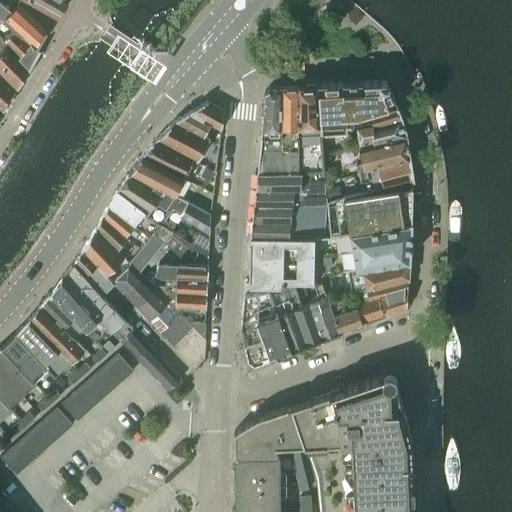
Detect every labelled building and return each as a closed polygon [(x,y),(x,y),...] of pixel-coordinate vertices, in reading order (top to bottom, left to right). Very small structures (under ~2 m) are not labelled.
[(0,0),(0,16),(15,29),(37,46),(46,30),(19,4),(12,10),(0,0)] [(66,0),(34,0),(59,14),(66,0)] [(15,29),(6,39),(30,67),(39,48),(37,46),(15,29)] [(30,67),(6,39),(5,39),(0,34),(0,68),(19,87),(30,67)] [(0,105),(5,111),(16,92),(0,76),(0,105)] [(321,132),(321,134),(348,133),(347,113),(357,113),(371,109),(372,109),(383,106),(396,103),(386,80),(363,81),(363,80),(344,81),(344,82),(318,83),(321,132)] [(298,84),(298,133),(321,132),(318,83),(298,84)] [(261,137),(258,171),(298,171),(298,133),(298,84),(282,85),(280,138),(269,138),(261,137)] [(261,137),(269,138),(280,138),(282,85),(269,85),(265,89),(262,128),(261,137)] [(207,100),(190,110),(211,122),(211,123),(221,128),(223,110),(207,100)] [(371,110),(373,118),(373,122),(401,115),(396,103),(383,106),(372,109),(371,110)] [(190,110),(173,120),(203,136),(204,135),(211,123),(211,122),(190,110)] [(360,140),(373,137),(374,140),(406,133),(401,115),(373,122),(373,118),(357,120),(360,140)] [(173,120),(155,138),(193,159),(197,161),(209,138),(204,135),(203,136),(173,120)] [(321,132),(298,133),(298,171),(323,171),(321,134),(321,132)] [(361,180),(373,177),(369,165),(383,161),(409,154),(406,133),(374,140),(360,143),(365,161),(357,163),(361,180)] [(155,138),(141,155),(183,177),(193,159),(155,138)] [(373,177),(375,188),(413,178),(409,154),(383,161),(369,165),(373,177)] [(141,155),(129,170),(174,194),(175,194),(183,177),(141,155)] [(160,224),(171,230),(175,224),(169,220),(168,221),(164,218),(173,207),(181,212),(180,214),(209,232),(210,213),(188,201),(175,194),(174,194),(129,170),(117,189),(147,212),(146,213),(160,224)] [(254,203),(251,236),(290,236),(291,220),(292,204),(327,204),(327,201),(327,196),(325,197),(323,171),(298,171),(258,171),(257,171),(254,203)] [(412,221),(413,178),(375,188),(344,197),(349,232),(412,221)] [(190,242),(189,241),(171,230),(160,224),(146,213),(147,212),(117,189),(108,203),(150,237),(154,232),(163,240),(170,246),(179,254),(190,242)] [(130,230),(145,242),(150,237),(108,203),(102,215),(126,236),(130,230)] [(102,215),(95,226),(124,255),(123,254),(127,248),(121,243),(126,236),(102,215)] [(338,235),(339,235),(341,251),(340,251),(340,252),(410,240),(412,222),(412,221),(349,232),(338,233),(338,234),(338,235)] [(95,226),(82,248),(106,273),(114,265),(124,255),(95,226)] [(150,237),(145,242),(141,246),(151,255),(164,241),(163,240),(154,232),(150,237)] [(251,236),(250,282),(245,282),(244,293),(267,287),(266,285),(276,286),(277,287),(286,287),(294,286),(303,286),(303,284),(303,282),(313,282),(314,282),(314,281),(315,237),(290,236),(251,236)] [(372,265),(388,262),(409,259),(410,247),(410,243),(410,240),(340,252),(340,253),(342,253),(344,268),(343,269),(343,270),(348,269),(372,265)] [(151,255),(141,246),(130,260),(139,270),(151,255)] [(113,282),(119,289),(125,284),(116,275),(111,279),(106,273),(82,248),(74,259),(104,292),(113,282)] [(388,262),(346,270),(351,287),(364,285),(364,287),(367,287),(377,284),(377,285),(383,283),(408,277),(408,273),(409,260),(409,259),(388,262)] [(119,289),(122,292),(142,273),(129,260),(129,261),(129,262),(127,265),(136,273),(132,277),(129,280),(125,284),(119,289)] [(72,261),(62,275),(111,330),(120,339),(133,327),(99,291),(72,261)] [(163,276),(165,276),(207,278),(208,264),(177,262),(159,261),(154,273),(163,276)] [(136,273),(127,265),(123,268),(132,277),(136,273)] [(120,271),(129,280),(132,277),(123,268),(120,271)] [(116,275),(125,284),(129,280),(120,271),(116,275)] [(122,292),(134,304),(154,286),(144,275),(142,273),(122,292)] [(58,280),(51,290),(72,313),(80,322),(85,328),(96,340),(103,334),(105,336),(111,330),(62,275),(61,275),(57,280),(58,280)] [(156,284),(156,287),(163,295),(167,291),(206,293),(207,278),(165,276),(164,285),(156,284)] [(367,288),(360,290),(362,299),(378,295),(383,294),(408,288),(408,277),(383,283),(377,285),(377,284),(367,287),(367,288)] [(322,336),(339,329),(328,300),(329,300),(322,280),(322,279),(314,281),(314,282),(313,282),(317,293),(308,301),(322,336)] [(134,304),(148,319),(168,300),(163,295),(156,287),(154,286),(134,304)] [(286,287),(307,342),(322,336),(308,301),(301,304),(297,294),(294,286),(286,287)] [(244,293),(241,325),(248,359),(254,362),(271,356),(258,320),(259,306),(266,303),(274,300),(269,287),(267,287),(244,293)] [(282,301),(276,304),(292,348),(307,342),(286,287),(277,287),(282,301)] [(378,295),(384,314),(407,307),(408,288),(383,294),(378,295)] [(49,292),(40,303),(68,332),(84,350),(85,348),(83,346),(75,338),(85,328),(80,322),(72,313),(51,290),(49,292)] [(163,295),(168,300),(174,306),(181,306),(181,310),(195,310),(195,307),(205,307),(206,293),(167,291),(163,295)] [(355,301),(356,305),(362,321),(384,314),(378,295),(362,299),(355,301)] [(328,300),(339,329),(362,321),(356,305),(345,309),(341,297),(329,300),(328,300)] [(148,319),(158,330),(178,310),(174,306),(168,300),(148,319)] [(270,316),(258,320),(271,356),(292,348),(276,304),(274,300),(266,303),(270,316)] [(40,303),(29,317),(72,361),(84,350),(68,332),(40,303)] [(158,330),(172,345),(193,325),(189,321),(178,310),(158,330)] [(29,317),(16,332),(49,368),(55,375),(70,362),(71,362),(72,361),(29,317)] [(205,322),(189,321),(193,325),(205,337),(205,322)] [(193,325),(172,345),(194,368),(204,357),(205,338),(205,337),(193,325)] [(120,339),(137,358),(150,345),(133,327),(120,339)] [(16,332),(1,346),(34,382),(48,369),(55,376),(55,375),(49,368),(16,332)] [(137,358),(141,362),(152,374),(165,361),(150,345),(137,358)] [(1,346),(0,346),(0,369),(21,394),(34,382),(1,346)] [(102,346),(92,355),(97,361),(107,352),(102,346)] [(118,351),(106,361),(117,373),(122,379),(134,369),(118,351)] [(106,361),(95,371),(111,389),(119,382),(122,379),(117,373),(106,361)] [(152,374),(168,390),(181,377),(165,361),(152,374)] [(77,368),(68,376),(73,382),(82,374),(77,368)] [(0,369),(0,395),(11,409),(12,408),(9,405),(21,394),(0,369)] [(280,454),(278,444),(306,443),(318,479),(320,511),(414,511),(412,439),(394,370),(303,401),(258,416),(234,430),(235,452),(238,454),(280,454)] [(90,376),(84,381),(100,399),(106,393),(108,392),(111,389),(95,371),(90,376)] [(84,381),(73,391),(89,409),(100,399),(84,381)] [(55,388),(46,396),(51,402),(60,394),(55,388)] [(73,391),(61,401),(77,419),(89,409),(73,391)] [(0,418),(11,409),(0,395),(0,418)] [(46,396),(37,404),(42,410),(51,402),(46,396)] [(57,405),(45,415),(61,433),(73,423),(57,405)] [(29,411),(20,419),(25,425),(34,417),(29,411)] [(45,415),(34,425),(50,443),(61,433),(45,415)] [(20,419),(11,427),(16,433),(25,425),(20,419)] [(34,425),(23,435),(39,453),(50,443),(34,425)] [(23,435),(11,445),(27,463),(39,453),(23,435)] [(11,445),(0,455),(16,473),(27,463),(11,445)] [(291,450),(293,458),(302,456),(300,448),(291,450)] [(281,511),(281,454),(280,454),(238,454),(235,457),(235,511),(281,511)] [(293,458),(295,466),(304,464),(302,456),(293,458)] [(295,466),(297,474),(306,472),(304,464),(295,466)] [(297,474),(299,482),(308,480),(306,472),(297,474)] [(308,480),(299,482),(301,490),(310,488),(308,480)] [(299,495),(300,504),(312,503),(312,494),(299,495)] [(300,504),(300,511),(301,511),(313,511),(312,503),(300,504)]
